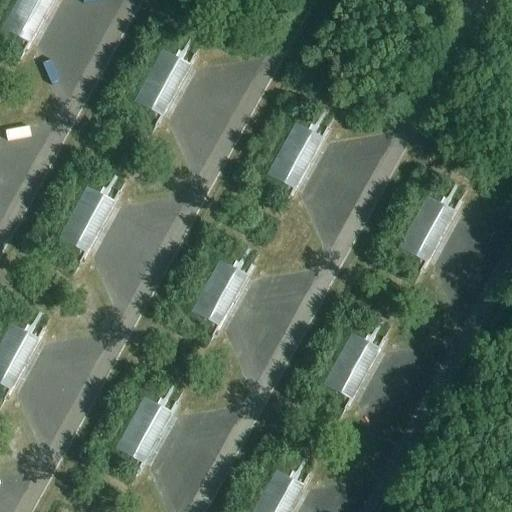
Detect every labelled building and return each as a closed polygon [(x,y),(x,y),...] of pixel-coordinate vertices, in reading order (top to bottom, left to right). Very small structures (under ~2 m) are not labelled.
[(50,0),(15,0),(0,28),(0,32),(25,47),(50,0)] [(186,68),(159,53),(130,104),(157,119),(186,68)] [(320,141),(293,127),(264,178),(291,193),(320,141)] [(110,205),(83,190),(55,242),(82,256),(110,205)] [(458,217),(431,203),(403,254),(430,269),(458,217)] [(244,279),(217,264),(189,315),(216,330),(244,279)] [(35,342),(8,327),(0,341),(0,389),(7,393),(35,342)] [(383,354),(356,340),(327,391),(354,406),(383,354)] [(169,415),(142,400),(114,452),(141,467),(169,415)] [(296,511),(307,491),(280,476),(260,511),(296,511)]
